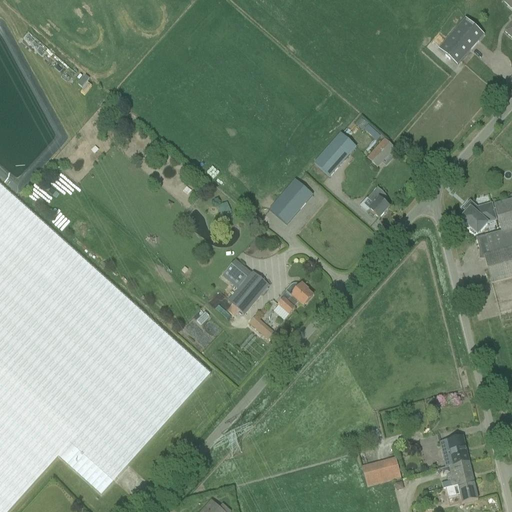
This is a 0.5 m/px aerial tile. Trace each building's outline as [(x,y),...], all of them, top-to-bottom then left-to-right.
[(511,0),(504,0),(502,3),(511,11),(511,0)] [(465,21),(438,52),(456,68),(483,38),(465,21)] [(341,135),(314,165),(329,179),(356,149),(341,135)] [(385,142),(369,160),(376,167),(384,159),(385,160),(393,150),(385,142)] [(274,216),(286,227),(313,197),(295,182),(276,204),(281,209),(274,216)] [(0,511),(9,511),(58,459),(101,498),(113,484),(129,467),(210,377),(203,370),(39,222),(0,187),(0,511)] [(192,192),(187,188),(183,193),(187,197),(192,192)] [(368,211),(379,220),(389,209),(384,205),(386,203),(386,201),(386,199),(385,197),(377,189),(367,201),(373,206),(368,211)] [(511,200),(494,206),(497,218),(501,233),(476,240),(479,251),(479,262),(485,261),(491,285),(511,279),(511,200)] [(491,206),(477,210),(469,203),(462,212),(466,215),(460,222),(472,232),(470,235),(475,238),(480,232),(482,234),(490,225),(496,224),(491,206)] [(227,204),(217,208),(221,217),(231,212),(227,204)] [(245,317),(269,287),(253,273),(251,275),(235,261),(222,278),(229,284),(220,294),(228,301),(228,303),(245,317)] [(302,286),(300,288),(298,286),(296,286),(294,286),(292,286),(290,287),(280,299),(283,301),(278,307),(289,317),(295,311),(294,310),(299,304),(303,308),(313,297),(307,292),(308,291),(302,286)] [(511,302),(503,304),(505,312),(500,313),(503,326),(511,324),(511,302)] [(257,316),(249,324),(267,342),(274,334),(257,316)] [(469,463),(463,438),(438,444),(444,469),(469,463)] [(362,468),(367,489),(401,480),(396,459),(362,468)] [(472,477),(469,463),(444,469),(444,470),(449,469),(450,475),(446,476),(448,483),(472,477)] [(461,505),(478,501),(472,477),(448,483),(449,489),(457,487),(461,505)] [(402,483),(394,485),(396,492),(404,490),(402,483)] [(428,497),(421,499),(422,507),(430,505),(428,497)] [(222,511),(212,502),(202,511),(222,511)]
